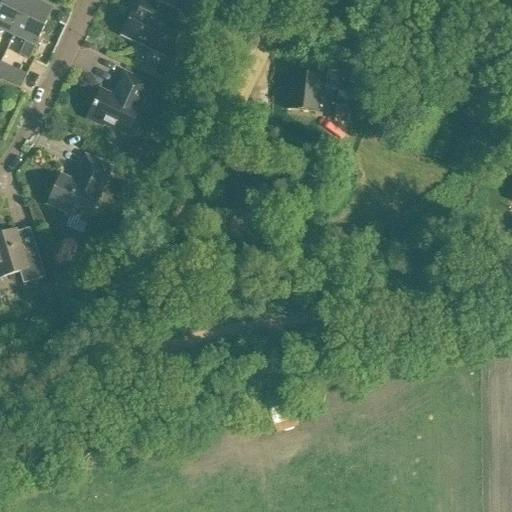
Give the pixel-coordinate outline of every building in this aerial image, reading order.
[(0,32),(1,31),(12,37),(29,0),(2,0),(0,5),(0,32)] [(29,0),(12,37),(24,42),(18,56),(28,61),(35,47),(52,10),(29,0)] [(165,58),(178,31),(170,27),(176,14),(145,0),(144,0),(139,13),(135,11),(122,38),(165,58)] [(57,22),(58,26),(65,29),(69,19),(61,15),(59,14),(56,20),(57,22)] [(479,63),(468,58),(464,67),(463,67),(457,83),(485,93),(491,77),(476,71),(479,63)] [(26,76),(0,63),(0,78),(20,88),(26,76)] [(331,88),(351,90),(352,71),(332,69),(331,88)] [(150,86),(124,74),(112,97),(99,91),(86,120),(102,128),(103,127),(126,137),(150,86)] [(319,79),(290,76),(286,112),(315,115),(318,93),(323,94),(324,88),(319,87),(319,79)] [(386,81),(384,92),(414,96),(415,86),(386,81)] [(202,101),(217,108),(220,101),(206,93),(202,101)] [(217,108),(202,101),(198,108),(213,115),(217,108)] [(500,138),(494,145),(499,150),(501,151),(507,144),(504,141),(500,138)] [(112,169),(84,157),(73,182),(60,176),(46,206),(86,225),(112,169)] [(171,157),(167,165),(182,172),(186,164),(171,157)] [(267,175),(228,178),(230,215),(269,213),(267,175)] [(23,258),(15,232),(0,236),(0,279),(19,273),(23,285),(44,278),(36,254),(23,258)] [(53,284),(41,288),(45,303),(58,299),(53,284)]
